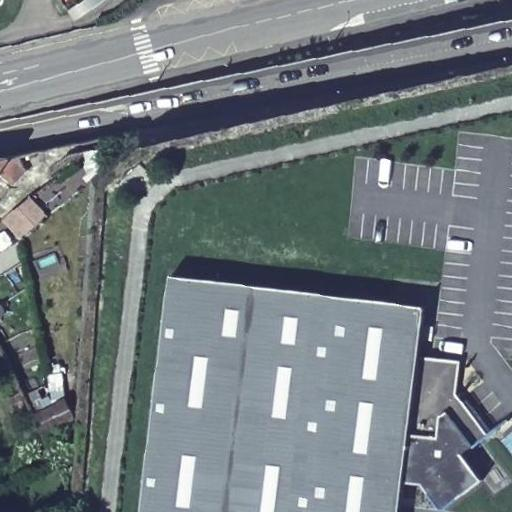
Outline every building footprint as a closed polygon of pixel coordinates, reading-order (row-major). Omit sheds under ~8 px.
[(64,0),(72,11),(87,0),(64,0)] [(87,0),(72,11),(76,15),(97,0),(87,0)] [(38,158),(12,163),(0,179),(39,171),(38,158)] [(0,178),(0,179),(12,163),(0,164),(0,178)] [(425,310),(169,281),(143,511),(402,511),(406,488),(423,489),(441,511),(447,511),(484,485),(463,457),(474,449),(476,451),(490,439),(457,396),(460,366),(420,360),(425,310)]
